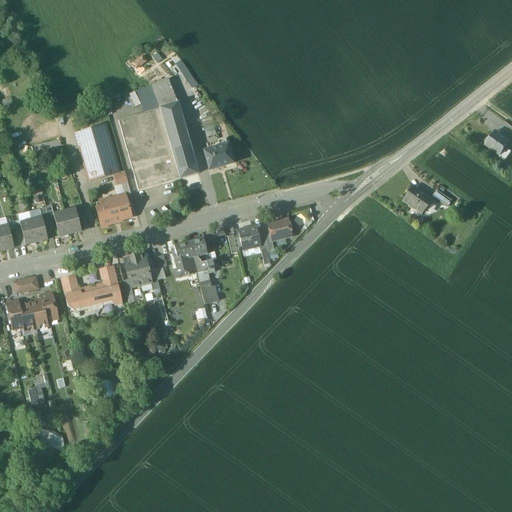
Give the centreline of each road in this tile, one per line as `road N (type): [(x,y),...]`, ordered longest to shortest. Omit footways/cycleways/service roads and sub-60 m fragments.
road 1 (tertiary): [(337,210),(46,511)]
road 2 (residential): [(0,273),(314,191)]
road 3 (tertiary): [(511,69),(418,144)]
